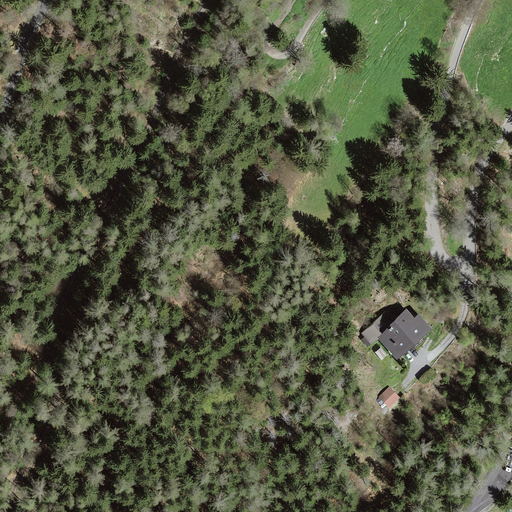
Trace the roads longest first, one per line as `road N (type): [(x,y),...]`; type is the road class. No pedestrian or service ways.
road 1 (track): [(209,0),(68,287),(48,344),(54,390),(41,445),(2,511)]
road 2 (unclassified): [(511,122),(483,164),(465,262),(448,265),(433,243),(431,155),(451,65),(479,0)]
road 3 (track): [(327,0),(281,54),(273,53),(269,35),(293,0)]
road 4 (unclassified): [(0,117),(47,0)]
